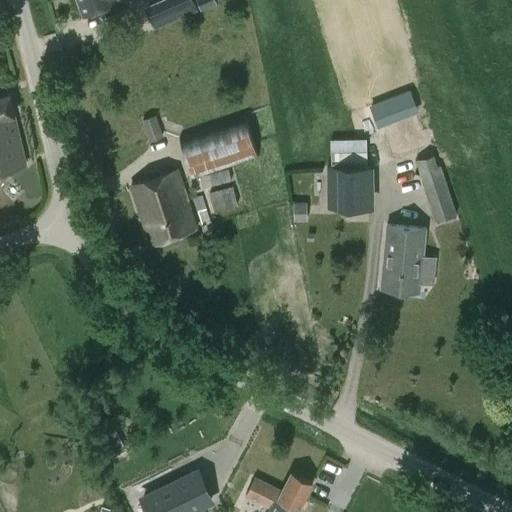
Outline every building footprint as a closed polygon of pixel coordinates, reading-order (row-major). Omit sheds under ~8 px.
[(77,0),(83,14),(102,7),(105,16),(126,7),(123,0),(77,0)] [(193,0),(169,0),(147,10),(154,26),(197,7),(193,0)] [(196,0),(199,8),(216,3),(215,0),(196,0)] [(407,90),(370,104),(376,119),(412,105),(407,90)] [(0,169),(25,164),(13,115),(14,115),(9,93),(0,94),(0,169)] [(148,142),(164,136),(156,114),(141,120),(148,142)] [(193,178),(258,156),(244,116),(180,137),(193,178)] [(329,164),(367,162),(366,136),(328,137),(329,164)] [(457,214),(442,162),(418,169),(434,220),(457,214)] [(326,208),(375,206),(374,164),(326,165),(326,208)] [(130,184),(150,243),(198,227),(178,168),(130,184)] [(228,168),(209,173),(212,185),(231,179),(228,168)] [(232,186),(210,192),(215,210),(237,204),(232,186)] [(306,202),(294,202),(294,218),(306,218),(306,202)] [(387,223),(381,287),(419,291),(425,227),(387,223)] [(115,429),(101,436),(111,455),(125,449),(115,429)] [(339,487),(349,465),(326,454),(316,477),(339,487)] [(185,511),(211,499),(197,471),(143,497),(150,511),(185,511)] [(272,508),(270,511),(297,511),(313,482),(291,471),(281,490),(254,477),(245,495),(272,508)]
